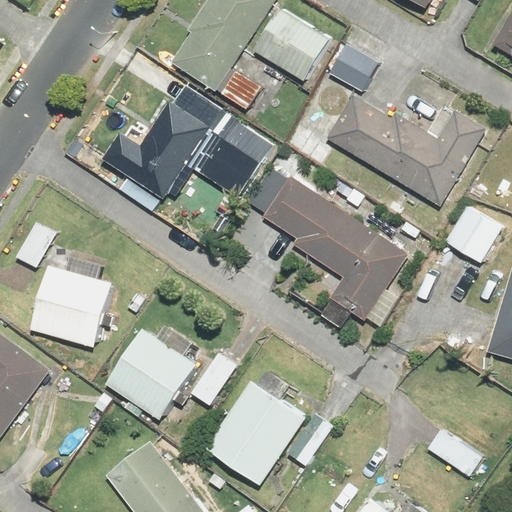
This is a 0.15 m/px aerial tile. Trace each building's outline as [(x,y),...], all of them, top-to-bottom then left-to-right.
[(211,0),(173,59),(220,90),(279,0),(211,0)] [(406,0),(428,12),(434,0),(406,0)] [(281,6),(253,51),(303,81),(331,36),(281,6)] [(511,54),(511,16),(496,45),(511,54)] [(357,46),(340,71),(376,94),(392,69),(357,46)] [(323,131),(341,100),(322,89),(304,120),(323,131)] [(360,93),(331,142),(439,205),(468,156),(360,93)] [(176,197),(217,133),(169,102),(127,167),(176,197)] [(239,116),(205,166),(247,195),(281,145),(239,116)] [(302,123),(289,142),(316,160),(329,141),(302,123)] [(399,252),(297,183),(264,231),(367,300),(399,252)] [(235,194),(223,213),(245,226),(256,207),(235,194)] [(483,260),(501,225),(467,208),(449,242),(483,260)] [(45,261),(25,326),(103,350),(123,284),(45,261)] [(511,276),(497,349),(511,352),(511,276)] [(198,362),(147,329),(112,384),(163,417),(198,362)] [(0,450),(51,373),(0,339),(0,450)] [(214,403),(238,365),(223,356),(199,394),(214,403)] [(258,484),(305,414),(247,376),(200,445),(258,484)] [(320,418),(296,455),(317,469),(345,425),(324,412),(320,418)] [(441,427),(427,449),(463,472),(477,450),(441,427)] [(111,479),(136,511),(212,511),(159,442),(111,479)] [(390,511),(375,501),(367,511),(390,511)]
